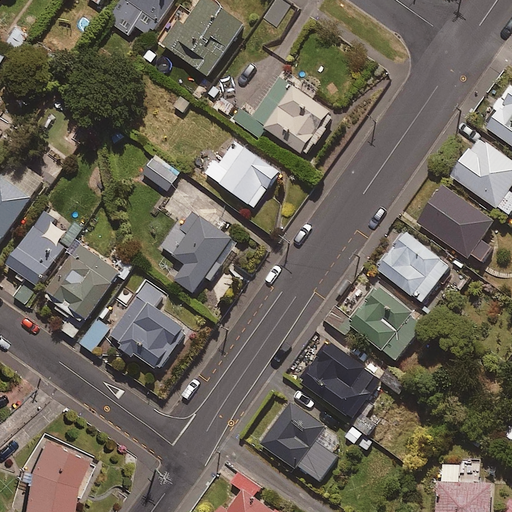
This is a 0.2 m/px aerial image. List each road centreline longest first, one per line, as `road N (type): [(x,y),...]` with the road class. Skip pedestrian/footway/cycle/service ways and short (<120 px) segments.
road 1 (residential): [(465,48),(182,450)]
road 2 (residential): [(182,450),(0,318)]
